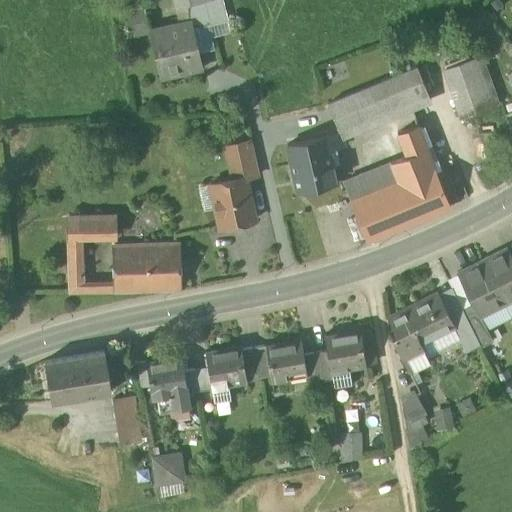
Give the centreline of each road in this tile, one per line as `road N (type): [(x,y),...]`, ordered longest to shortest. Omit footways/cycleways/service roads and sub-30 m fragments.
road 1 (secondary): [(0,360),(109,326),(372,268)]
road 2 (unclassified): [(372,268),(411,511)]
road 3 (secondary): [(372,268),(511,202)]
